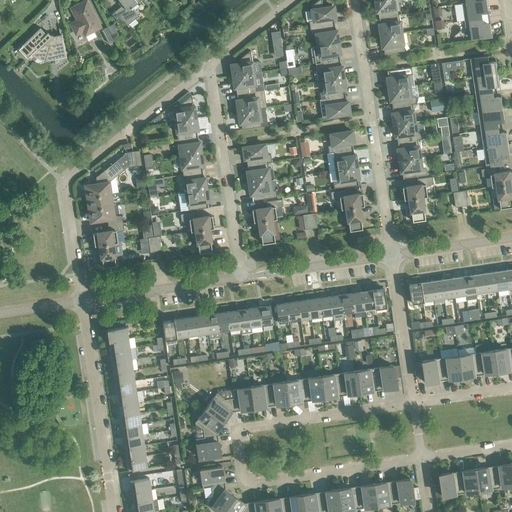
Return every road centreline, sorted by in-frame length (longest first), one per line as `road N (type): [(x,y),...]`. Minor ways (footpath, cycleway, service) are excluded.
road 1 (residential): [(413,404),(244,428),(238,459),(249,485),(420,458)]
road 2 (residential): [(80,303),(64,185),(70,174),(210,74)]
road 3 (residential): [(391,257),(350,0)]
road 4 (residential): [(80,303),(112,511)]
road 5 (residential): [(239,279),(210,74)]
road 6 (tertiary): [(80,303),(239,279)]
road 7 (tertiary): [(239,279),(391,257)]
road 8 (residential): [(413,404),(391,257)]
road 9 (tertiary): [(391,257),(511,239)]
